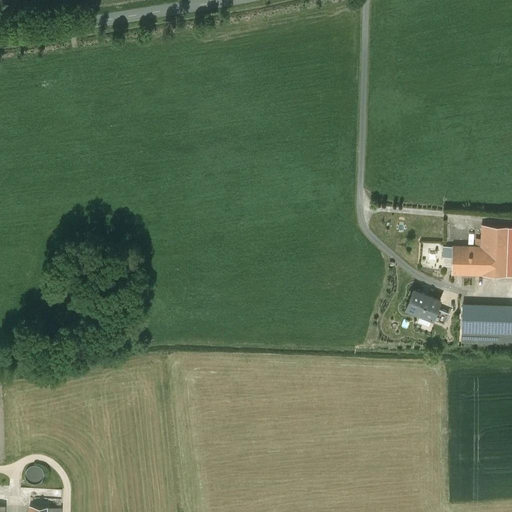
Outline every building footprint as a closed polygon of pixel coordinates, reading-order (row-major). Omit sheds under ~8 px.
[(510,226),(482,224),(481,245),(464,245),(464,246),(452,245),(452,256),(451,272),(482,273),(508,274),(510,226)] [(452,245),(443,245),(443,256),(452,256),(452,245)] [(440,299),(413,288),(405,307),(432,318),(437,306),(440,299)] [(511,304),(462,303),(461,329),(492,330),(511,330),(511,304)] [(448,311),(437,306),(432,318),(443,323),(448,311)] [(492,330),(461,329),(461,340),(492,341),(492,339),(492,330)] [(511,333),(511,330),(492,330),(492,339),(511,340),(511,333)] [(35,465),(34,465),(31,466),(30,466),(28,468),(27,469),(26,470),(25,472),(25,473),(25,475),(25,476),(25,477),(25,478),(26,479),(27,480),(28,482),(29,483),(31,484),(33,484),(34,484),(37,484),(38,483),(39,482),(40,482),(41,481),(42,479),(43,478),(43,476),(43,474),(43,473),(43,471),(42,470),(41,468),(40,467),(39,466),(37,466),(35,465)]
